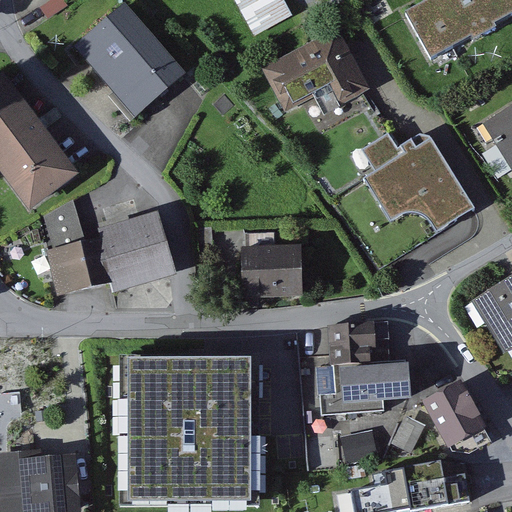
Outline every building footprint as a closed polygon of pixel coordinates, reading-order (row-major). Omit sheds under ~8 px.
[(240,0),(255,34),(295,16),(287,0),(240,0)] [(511,0),(439,0),(408,16),(433,62),(511,19),(511,0)] [(124,6),(74,48),(136,120),(185,78),(124,6)] [(336,35),(271,69),(300,124),(365,90),(336,35)] [(81,177),(4,72),(0,75),(0,171),(31,213),(81,177)] [(511,113),(487,131),(511,166),(511,113)] [(375,172),(362,180),(388,223),(416,206),(434,235),(469,214),(426,141),(402,156),(390,136),(363,152),(375,172)] [(175,277),(157,217),(97,235),(115,295),(175,277)] [(81,245),(48,251),(55,294),(88,289),(81,245)] [(304,250),(247,250),(247,299),(304,298),(304,250)] [(511,279),(473,304),(504,354),(511,349),(511,279)] [(329,381),(343,381),(392,380),(391,328),(328,330),(329,381)] [(264,511),(258,362),(121,369),(127,511),(264,511)] [(12,363),(0,363),(0,416),(15,416),(12,363)] [(343,381),(345,427),(415,426),(413,379),(392,380),(343,381)] [(466,390),(429,407),(448,448),(484,432),(466,390)] [(341,434),(347,463),(381,457),(376,428),(341,434)] [(74,511),(72,460),(2,463),(3,511),(74,511)] [(440,465),(370,478),(376,511),(435,511),(448,509),(440,465)]
